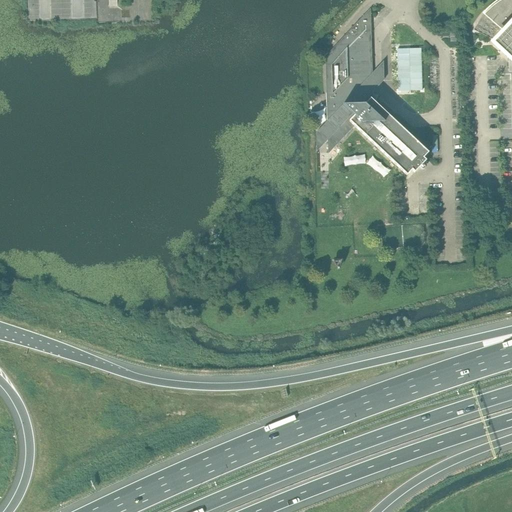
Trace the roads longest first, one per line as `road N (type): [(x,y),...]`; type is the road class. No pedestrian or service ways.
road 1 (motorway): [(511,338),(312,377),(194,386),(0,335)]
road 2 (motorway): [(511,354),(350,409),(110,511)]
road 3 (motorway): [(192,511),(511,395)]
road 4 (motorway): [(249,511),(511,419)]
road 5 (motorway): [(376,511),(421,476),(511,438)]
road 6 (motorway): [(0,381),(30,434),(23,487),(8,511)]
